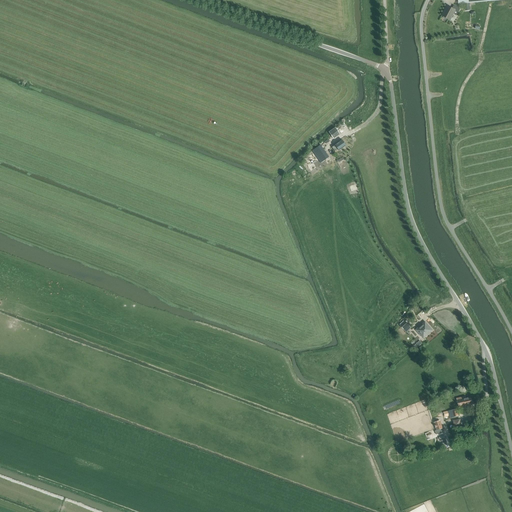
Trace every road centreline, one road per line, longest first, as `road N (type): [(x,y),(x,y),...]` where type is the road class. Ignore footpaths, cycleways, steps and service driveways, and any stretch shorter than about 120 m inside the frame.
road 1 (unclassified): [(511,451),(484,346),(410,215),(383,69),(194,0)]
road 2 (unclassified): [(511,332),(440,206),(421,32),(428,0)]
